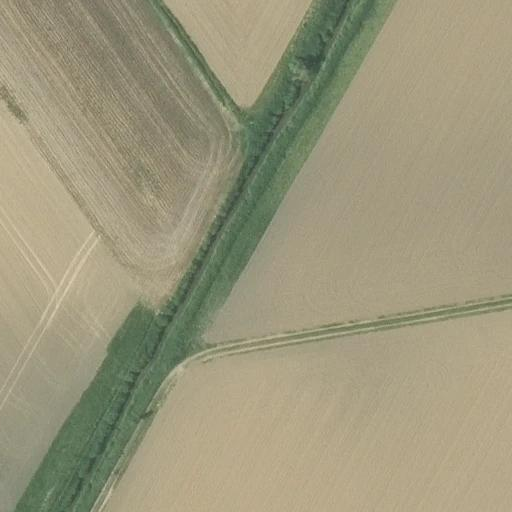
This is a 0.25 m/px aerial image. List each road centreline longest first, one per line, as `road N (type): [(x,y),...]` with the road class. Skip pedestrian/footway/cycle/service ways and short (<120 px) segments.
road 1 (track): [(98,511),(178,365),(232,347),(511,300)]
road 2 (track): [(246,136),(151,0)]
